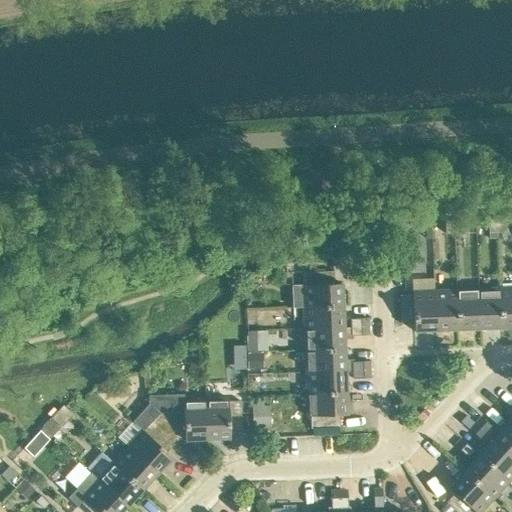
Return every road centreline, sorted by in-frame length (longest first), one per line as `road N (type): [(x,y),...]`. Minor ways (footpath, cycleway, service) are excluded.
road 1 (residential): [(190,511),(239,471),(357,465),(398,452)]
road 2 (residential): [(381,263),(387,428),(398,452)]
road 3 (residential): [(398,452),(477,368),(511,354)]
road 4 (track): [(125,0),(0,21)]
